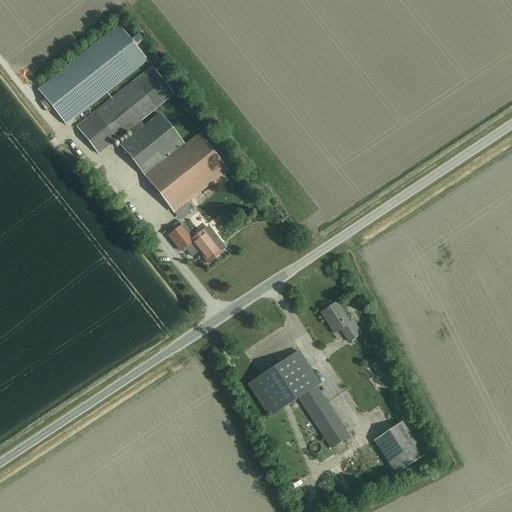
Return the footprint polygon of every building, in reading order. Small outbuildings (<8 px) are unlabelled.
[(38,90),(66,125),(147,61),(119,26),(38,90)] [(151,65),(151,67),(76,127),(98,154),(129,130),(133,135),(144,127),(140,121),(173,94),(155,71),(155,70),(163,64),(159,60),(151,65)] [(120,146),(145,177),(184,146),(159,114),(144,127),(133,135),(120,146)] [(199,134),(184,146),(145,177),(174,213),(228,170),(199,134)] [(179,219),(183,224),(187,221),(190,224),(198,217),(188,204),(184,208),(188,212),(179,219)] [(208,264),(221,254),(203,231),(190,241),(208,264)] [(349,343),(361,335),(352,321),(349,323),(336,303),(321,313),(334,334),(340,330),(349,343)] [(331,449),(349,437),(316,387),(320,384),(298,352),(248,385),(269,417),(298,398),(331,449)] [(396,475),(426,455),(404,421),(374,441),(396,475)]
